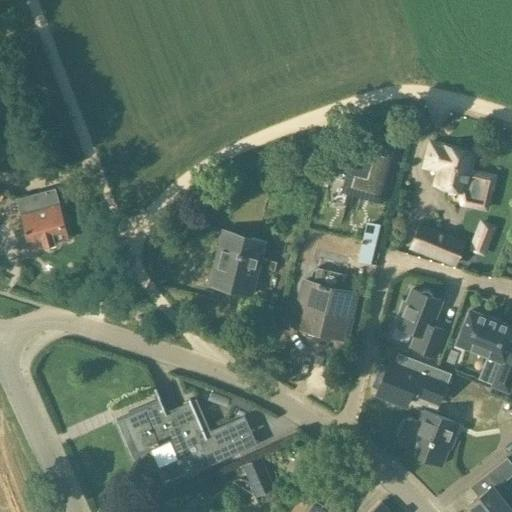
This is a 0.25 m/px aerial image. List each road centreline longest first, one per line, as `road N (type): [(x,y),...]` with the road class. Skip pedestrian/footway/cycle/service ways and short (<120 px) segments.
road 1 (track): [(85,325),(116,290),(152,217),(212,161),(361,102),(434,98),(511,115)]
road 2 (track): [(33,0),(128,261),(209,365)]
road 3 (residential): [(336,431),(265,385),(64,319),(0,340)]
road 4 (residential): [(511,290),(426,266),(393,268),(379,286),(353,408),(336,431)]
road 5 (tertiary): [(70,511),(0,352)]
